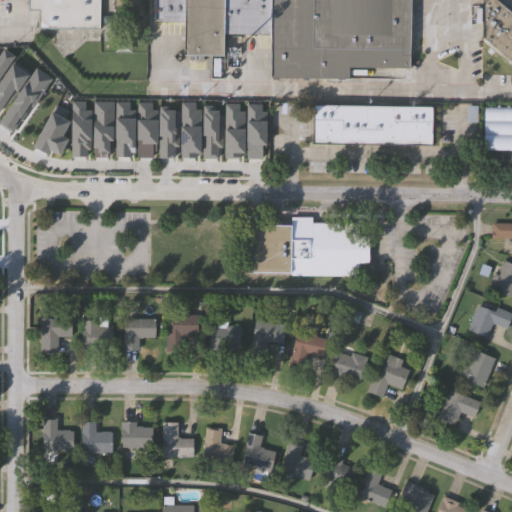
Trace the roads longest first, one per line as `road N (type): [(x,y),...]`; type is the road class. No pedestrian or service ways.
road 1 (residential): [(511,486),(322,409),(280,400),(186,388),(14,385)]
road 2 (residential): [(511,195),(52,190),(14,180)]
road 3 (residential): [(13,511),(14,180)]
